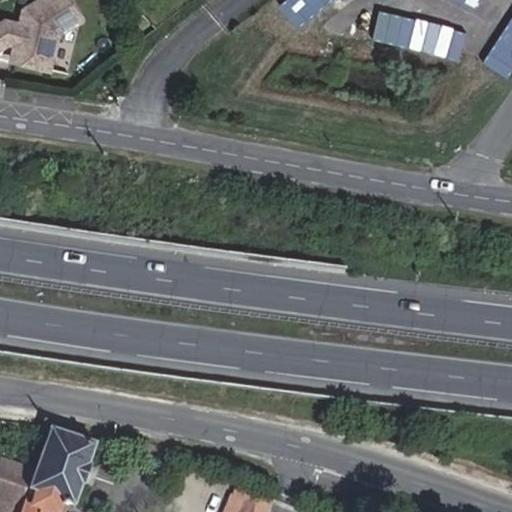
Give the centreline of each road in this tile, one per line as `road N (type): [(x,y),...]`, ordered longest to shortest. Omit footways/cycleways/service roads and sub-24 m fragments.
road 1 (unclassified): [(0,117),(511,196)]
road 2 (trunk): [(511,324),(0,256)]
road 3 (tertiary): [(500,511),(228,430),(0,390)]
road 4 (trunk): [(0,317),(511,383)]
road 5 (unknown): [(256,0),(156,86),(134,138)]
